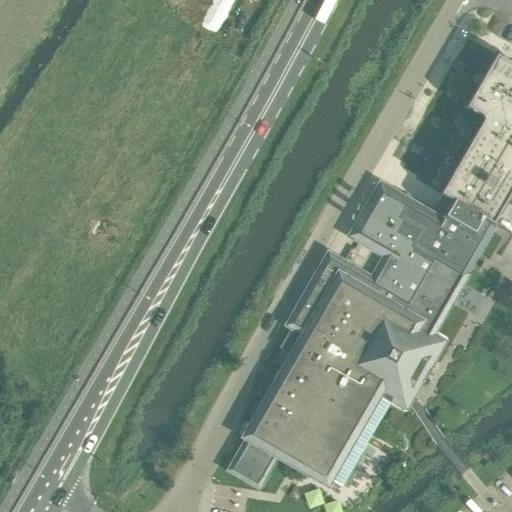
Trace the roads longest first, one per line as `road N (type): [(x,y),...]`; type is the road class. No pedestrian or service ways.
road 1 (unclassified): [(179,511),(239,382),(459,0)]
road 2 (primary): [(50,489),(323,0)]
